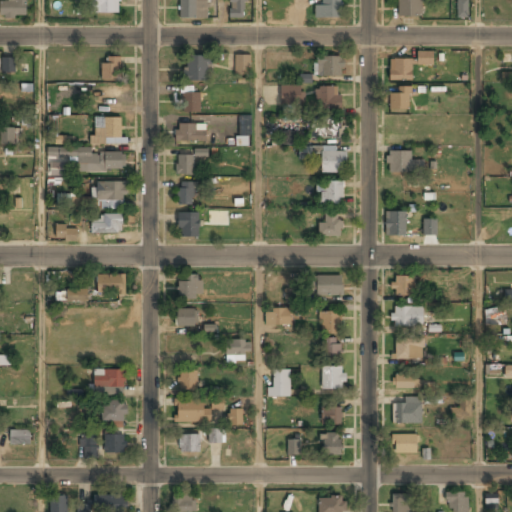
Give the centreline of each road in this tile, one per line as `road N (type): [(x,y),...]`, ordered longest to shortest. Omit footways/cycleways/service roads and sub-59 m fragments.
road 1 (residential): [(511,255),(0,256)]
road 2 (residential): [(511,37),(0,37)]
road 3 (residential): [(511,475),(0,475)]
road 4 (residential): [(368,476),(368,0)]
road 5 (residential): [(150,348),(149,0)]
road 6 (residential): [(150,348),(150,511)]
